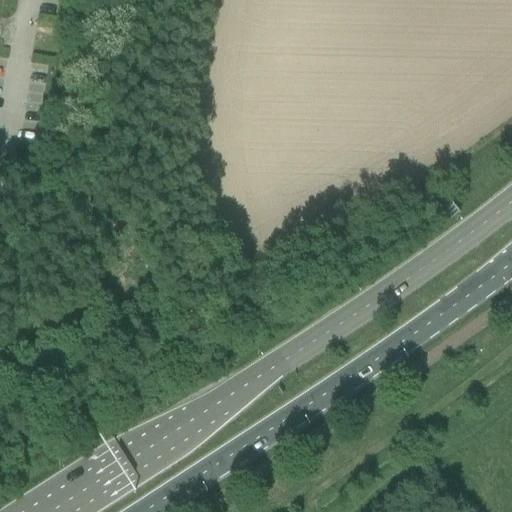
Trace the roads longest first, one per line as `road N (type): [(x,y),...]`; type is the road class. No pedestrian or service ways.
road 1 (secondary): [(511,203),(62,511)]
road 2 (secondary): [(146,511),(511,263)]
